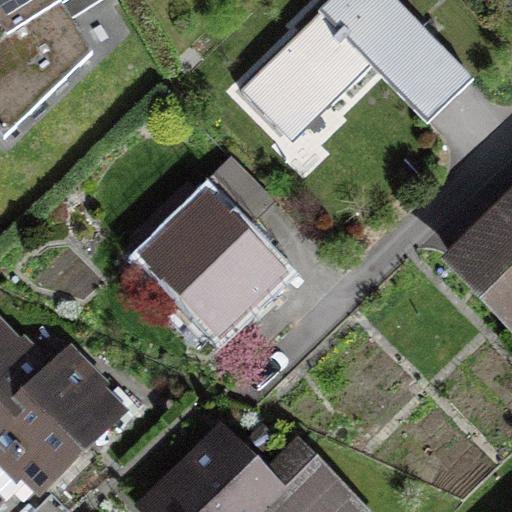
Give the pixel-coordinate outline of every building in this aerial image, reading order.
[(0,0),(0,127),(7,139),(90,53),(74,27),(61,5),(58,0),(0,0)] [(379,0),(307,0),(222,85),(273,136),(348,63),(408,123),(455,75),(379,0)] [(203,189),(129,260),(214,348),(288,276),(203,189)] [(511,199),(452,264),(511,319),(511,199)] [(0,444),(25,471),(41,486),(114,414),(65,364),(48,381),(0,332),(0,444)] [(356,511),(298,449),(265,480),(225,438),(147,511),(356,511)]
